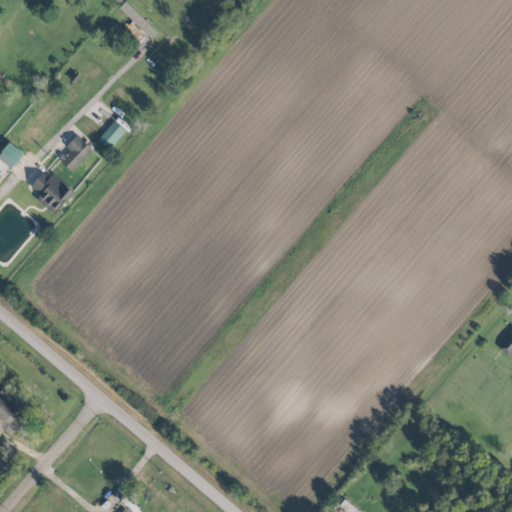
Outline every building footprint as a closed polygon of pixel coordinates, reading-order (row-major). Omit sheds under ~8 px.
[(158,31),(124,1),(118,8),(151,38),(158,31)] [(97,138),(108,148),(124,130),(113,121),(97,138)] [(60,162),(72,172),(92,149),(75,135),(63,150),(67,154),(60,162)] [(0,153),(16,163),(23,152),(8,142),(0,153)] [(35,199),(53,215),(72,194),(45,168),(29,185),(39,195),(35,199)] [(511,353),(511,330),(498,348),(508,356),(511,353)] [(9,436),(24,417),(0,396),(0,430),(1,429),(9,436)]
